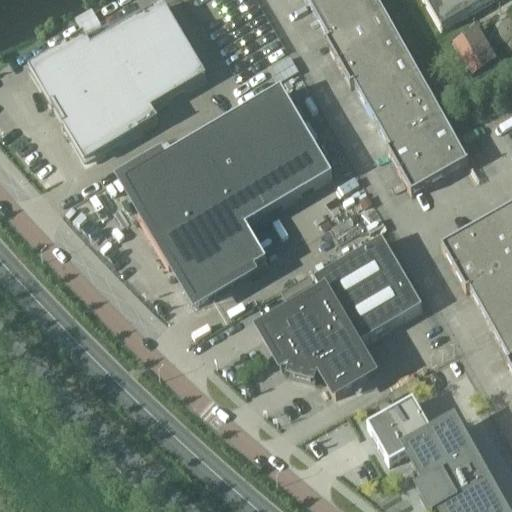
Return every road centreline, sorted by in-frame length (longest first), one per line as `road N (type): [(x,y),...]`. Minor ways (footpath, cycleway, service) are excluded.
road 1 (unclassified): [(329,511),(225,423),(0,200)]
road 2 (unclassified): [(411,233),(271,0)]
road 3 (unclassified): [(511,427),(411,233)]
